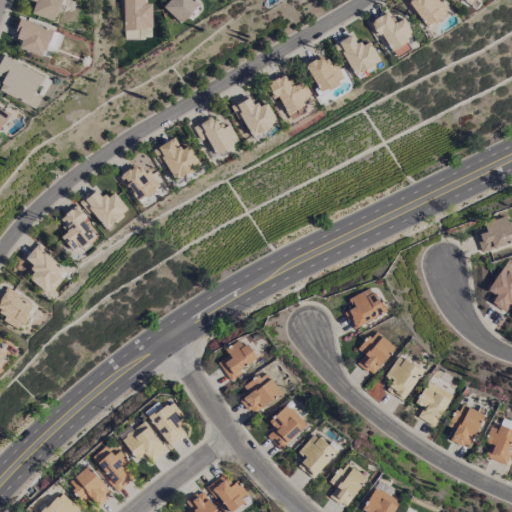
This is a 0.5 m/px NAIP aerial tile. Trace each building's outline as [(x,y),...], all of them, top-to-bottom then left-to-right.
[(54,21),(60,0),(39,0),(34,15),(54,21)] [(122,0),(123,29),(152,29),(151,3),(143,4),(142,0),(122,0)] [(199,4),(193,0),(169,0),(162,7),(180,24),(199,4)] [(447,12),(438,0),(408,0),(406,1),(425,28),(447,12)] [(392,23),(386,12),(371,20),(388,51),(413,38),(403,18),(392,23)] [(18,48),(42,57),(52,30),(19,18),(12,37),(21,40),(18,48)] [(380,61),(368,40),(357,46),(351,35),(335,43),(354,76),(380,61)] [(0,84),(0,92),(37,108),(50,77),(1,57),(0,59),(0,76),(3,78),(0,84)] [(301,81),(289,87),(284,76),(269,82),(286,120),(298,115),(295,108),(310,102),(301,81)] [(249,135),(276,125),(268,102),(252,107),(250,99),(238,103),(249,135)] [(238,143),(229,124),(220,129),(214,117),(193,128),(198,139),(205,135),(215,155),(238,143)] [(172,181),(200,166),(188,144),(175,151),(169,140),(155,149),(172,181)] [(159,186),(147,168),(139,174),(134,166),(118,176),(135,202),(159,186)] [(113,193),(105,200),(97,190),(81,202),(104,230),(128,210),(113,193)] [(85,219),(74,206),(59,219),(67,230),(60,236),(73,253),(94,236),(82,222),(85,219)] [(511,232),(508,219),(474,230),(481,253),(511,242),(511,232)] [(26,260),(34,267),(26,276),(45,293),(65,269),(37,246),(26,260)] [(506,312),(511,301),(511,274),(500,268),(487,291),(492,293),(487,302),(506,312)] [(353,330),(384,313),(370,287),(349,298),(353,307),(343,312),(353,330)] [(33,304),(4,289),(0,296),(0,311),(5,315),(2,321),(19,330),(33,304)] [(358,350),(363,355),(356,363),(371,376),(395,347),(374,331),(358,350)] [(256,361),(241,339),(224,350),(227,356),(217,362),(228,379),(256,361)] [(386,376),(392,380),(386,390),(405,400),(422,370),(397,356),(386,376)] [(243,387),(248,394),(240,400),(252,415),(281,393),(265,372),(243,387)] [(452,395),(427,381),(414,404),(418,406),(413,415),(433,427),(452,395)] [(185,420),(170,399),(147,415),(168,447),(185,435),(178,425),(185,420)] [(484,415),(459,403),(448,425),(455,428),(449,439),(467,448),(484,415)] [(267,422),(274,429),(266,436),(279,450),(306,426),(286,404),(267,422)] [(120,440),(136,459),(144,453),(151,462),(166,451),(143,422),(120,440)] [(490,427),(484,442),(488,444),(483,456),(503,464),(511,442),(511,430),(499,425),(497,429),(490,427)] [(314,477),(335,453),(314,433),(297,452),(304,459),(300,464),(314,477)] [(113,455),(105,446),(91,458),(119,491),(132,480),(122,469),(129,464),(119,451),(113,455)] [(328,483),(335,487),(328,496),(345,507),(365,477),(343,462),(328,483)] [(85,504),(90,499),(96,506),(111,492),(87,467),(67,485),(85,504)] [(229,511),(244,503),(241,498),(246,494),(238,480),(231,485),(225,475),(208,485),(224,511),(229,511)] [(392,511),(398,500),(372,487),(361,510),(366,511),(392,511)] [(74,511),(78,508),(60,492),(42,511),(74,511)]
